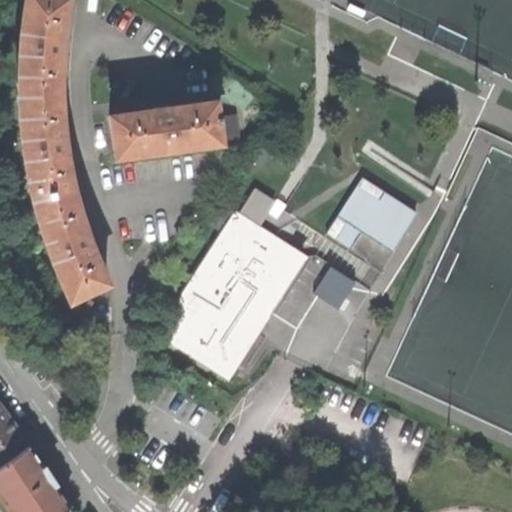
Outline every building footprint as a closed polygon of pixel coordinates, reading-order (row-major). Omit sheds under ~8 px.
[(19,60),(19,96),(58,94),(58,53),(60,53),(61,47),(62,40),(60,40),(64,0),(24,0),(21,28),(19,60)] [(148,0),(259,71),(294,16),(269,0),(148,0)] [(368,14),(352,7),(349,14),(364,21),(368,14)] [(26,166),(34,200),(71,191),(63,150),(66,149),(65,142),(64,136),(61,136),(58,94),(19,96),(21,124),(26,166)] [(217,139),(239,136),(236,113),(215,116),(213,102),(169,108),(168,105),(161,106),(154,106),(154,110),(109,116),(115,156),(217,142),(217,139)] [(362,231),(365,226),(378,234),(375,240),(392,251),(418,211),(364,177),(327,233),(351,248),(362,231)] [(68,300),(105,282),(88,243),(90,242),(88,235),(86,230),(83,231),(71,191),(34,200),(42,230),(53,263),(68,300)] [(161,333),(227,375),(245,347),(232,339),(267,285),(280,293),(302,258),(236,216),(161,333)] [(362,231),(375,240),(378,234),(365,226),(362,231)] [(265,316),(280,293),(267,285),(232,339),(245,347),(265,316)] [(5,413),(0,406),(0,462),(27,442),(5,413)] [(48,474),(27,442),(0,462),(0,496),(10,511),(58,511),(69,505),(48,474)]
